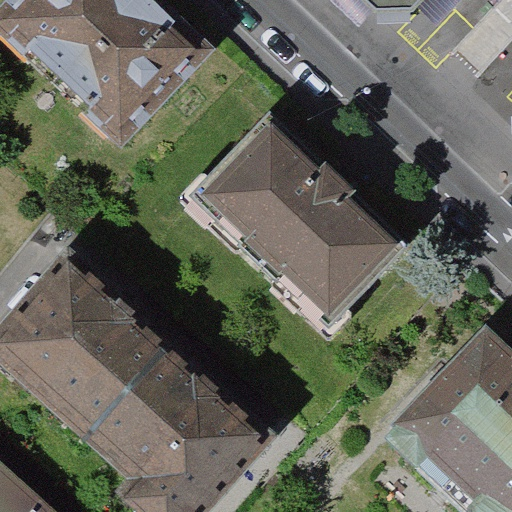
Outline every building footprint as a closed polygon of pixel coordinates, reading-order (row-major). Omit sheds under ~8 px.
[(212,61),(148,0),(35,0),(4,32),(126,150),(212,61)] [(349,0),(379,31),(414,28),(441,0),(349,0)] [(406,255),(274,135),(202,214),(335,334),(406,255)] [(108,440),(181,360),(81,270),(8,349),(108,440)] [(393,428),(486,511),(511,511),(511,354),(484,328),(393,428)] [(136,510),(137,511),(220,511),(278,449),(181,360),(108,440),(158,486),(136,510)] [(0,511),(46,511),(50,508),(0,463),(0,511)]
